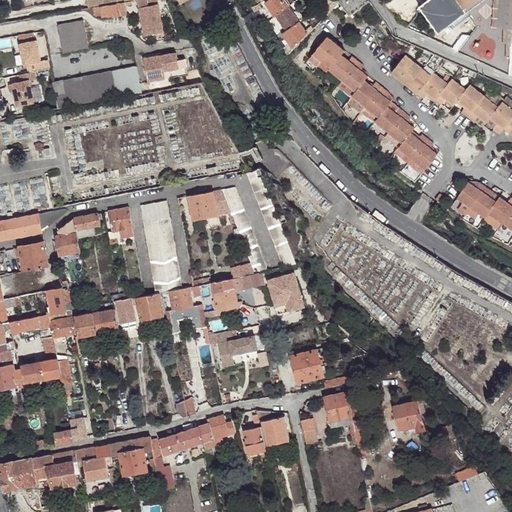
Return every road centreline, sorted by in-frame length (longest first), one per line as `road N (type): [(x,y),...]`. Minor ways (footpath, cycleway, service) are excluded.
road 1 (residential): [(511,289),(370,203),(276,98),(223,0)]
road 2 (residential): [(0,459),(292,398)]
road 3 (residential): [(0,244),(43,236),(69,213),(241,179)]
road 4 (residential): [(376,0),(394,26),(511,80)]
